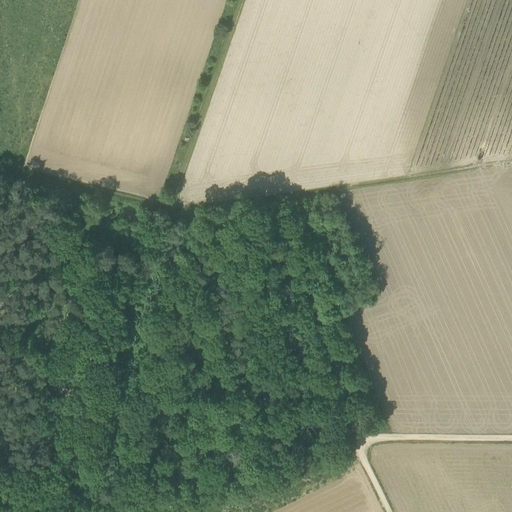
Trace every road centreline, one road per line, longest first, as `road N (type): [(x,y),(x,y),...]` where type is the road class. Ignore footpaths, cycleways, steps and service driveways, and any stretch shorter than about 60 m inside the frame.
road 1 (track): [(167,209),(184,213),(511,162)]
road 2 (track): [(354,439),(144,511)]
road 3 (track): [(239,0),(167,209)]
road 4 (track): [(0,176),(167,209)]
road 5 (track): [(511,440),(354,439)]
